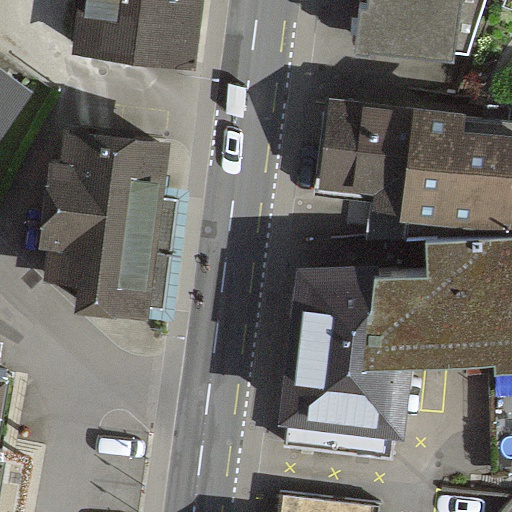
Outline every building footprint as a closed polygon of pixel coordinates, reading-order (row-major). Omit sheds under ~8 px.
[(88,0),(82,48),(190,63),(198,0),(88,0)] [(457,0),(369,0),(369,4),(362,3),(357,49),(452,59),(457,0)] [(0,129),(21,100),(0,84),(0,129)] [(404,212),(412,120),(331,113),(324,187),(381,192),(379,210),(404,212)] [(511,128),(412,120),(404,212),(403,218),(511,227),(511,128)] [(143,315),(162,150),(70,140),(53,289),(85,293),(83,308),(143,315)] [(511,238),(428,244),(428,274),(308,281),(292,423),(398,437),(403,370),(511,364),(511,238)] [(284,511),(366,511),(286,502),(284,511)]
